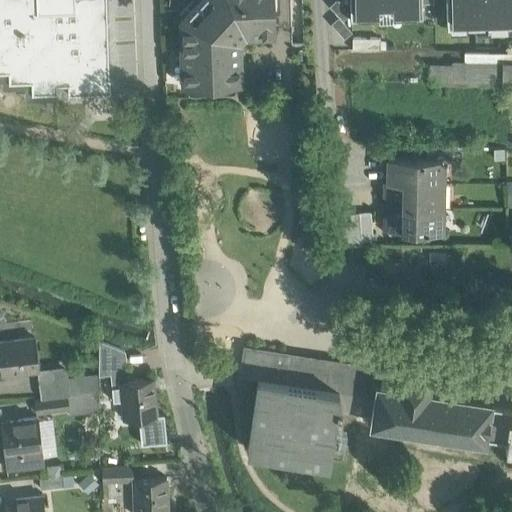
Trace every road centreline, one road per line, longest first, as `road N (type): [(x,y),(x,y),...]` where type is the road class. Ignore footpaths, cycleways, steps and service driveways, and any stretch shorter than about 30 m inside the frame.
road 1 (residential): [(204,511),(160,319),(150,0)]
road 2 (residential): [(319,0),(342,302)]
